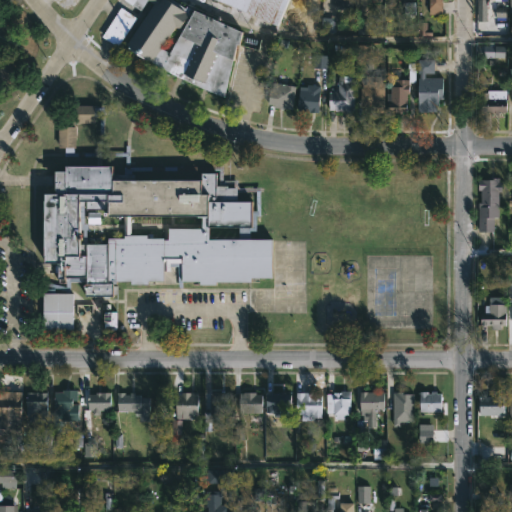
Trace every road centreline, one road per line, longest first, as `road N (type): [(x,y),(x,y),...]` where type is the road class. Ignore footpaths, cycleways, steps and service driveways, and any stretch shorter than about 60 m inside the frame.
road 1 (residential): [(511,357),(0,358)]
road 2 (residential): [(67,43),(124,85),(225,131),(284,144),(463,149)]
road 3 (residential): [(463,149),(462,511)]
road 4 (residential): [(103,0),(0,142)]
road 5 (residential): [(463,0),(463,149)]
